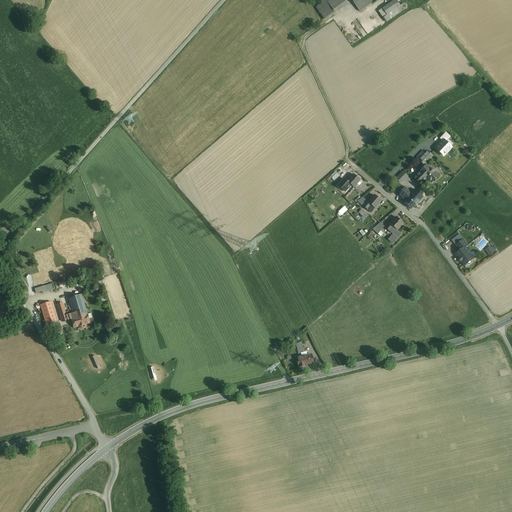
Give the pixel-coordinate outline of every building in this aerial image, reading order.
[(344,0),(341,0),(334,5),(338,11),(347,4),(344,0)] [(360,0),(354,4),(359,11),(376,0),(360,0)] [(396,0),(394,0),(382,9),(390,20),(407,8),(404,3),(400,6),(396,0)] [(326,1),(316,8),(324,19),(334,12),(331,8),(326,1)] [(390,20),(382,9),(379,11),(386,22),(390,20)] [(444,140),(436,149),(443,156),(451,147),(444,140)] [(425,154),(419,160),(424,165),(430,158),(425,154)] [(427,165),(415,176),(422,183),(429,176),(433,180),(438,176),(434,172),(434,170),(432,169),(431,169),(427,165)] [(403,172),(397,178),(401,183),(407,176),(403,172)] [(338,185),(341,188),(345,192),(348,188),(350,188),(350,186),(351,185),(354,187),(359,181),(360,180),(353,174),(347,182),(346,180),(343,178),(342,180),(338,185)] [(416,190),(412,194),(405,187),(398,195),(405,202),(404,202),(411,208),(423,197),(416,190)] [(374,195),(368,202),(367,201),(363,206),(367,209),(366,210),(367,210),(371,213),(381,201),(374,195)] [(362,197),(357,201),(362,205),(367,201),(362,197)] [(345,206),(339,212),(342,215),(348,209),(345,206)] [(403,223),(396,217),(390,224),(393,226),(397,230),(403,223)] [(380,223),(373,229),(378,234),(381,231),(384,226),(380,223)] [(397,230),(393,226),(389,231),(393,234),(388,240),(392,243),(401,233),(397,230)] [(461,242),(456,245),(460,251),(461,251),(465,247),(461,242)] [(490,255),(496,251),(492,245),(486,249),(490,255)] [(465,247),(461,251),(460,251),(456,254),(464,265),(467,263),(471,261),(474,258),(466,247),(465,247)] [(34,288),(35,294),(41,292),(41,294),(55,290),(53,283),(34,288)] [(82,296),(69,300),(73,313),(86,309),(82,296)] [(57,322),(51,303),(41,305),(47,325),(57,322)] [(63,304),(58,305),(63,324),(69,322),(66,314),(63,304)] [(73,313),(71,313),(71,312),(66,314),(69,322),(72,321),(74,328),(79,327),(80,328),(81,329),(82,329),(84,329),(85,328),(86,327),(86,326),(86,325),(90,323),(86,309),(73,313)] [(295,342),(297,354),(304,352),(301,341),(295,342)] [(307,355),(302,356),(302,358),(304,365),(313,363),(312,355),(307,356),(307,355)]
